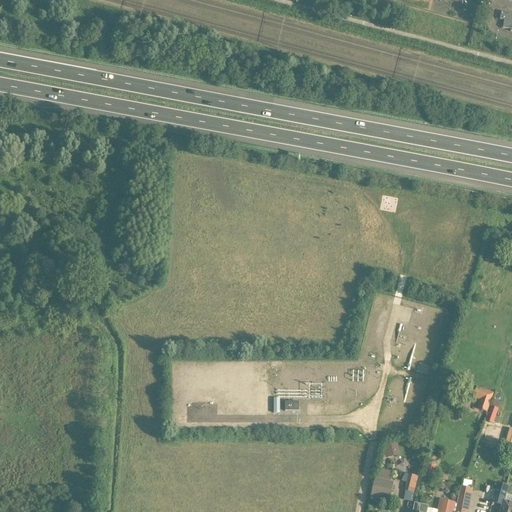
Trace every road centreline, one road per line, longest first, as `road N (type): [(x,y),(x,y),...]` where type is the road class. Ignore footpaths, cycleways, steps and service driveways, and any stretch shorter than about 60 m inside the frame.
road 1 (motorway): [(0,86),(511,180)]
road 2 (motorway): [(511,153),(0,60)]
